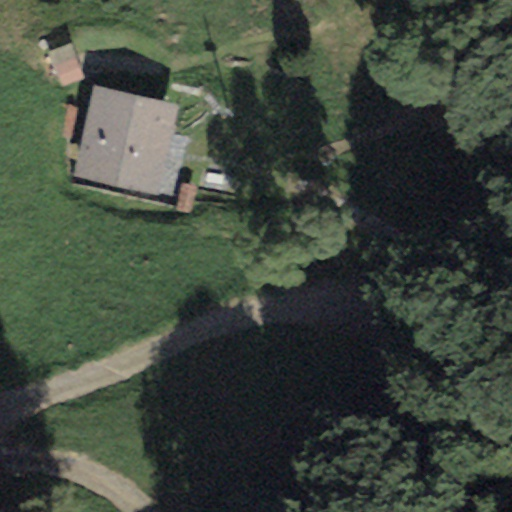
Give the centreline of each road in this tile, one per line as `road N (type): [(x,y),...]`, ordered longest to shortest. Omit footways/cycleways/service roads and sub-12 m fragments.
road 1 (track): [(0,413),(208,329),(273,312),(402,297),(418,278),(413,257),(394,236),(265,169)]
road 2 (track): [(141,511),(84,472),(0,460)]
